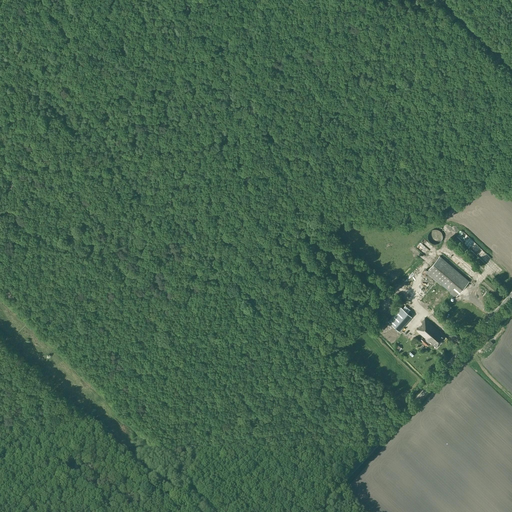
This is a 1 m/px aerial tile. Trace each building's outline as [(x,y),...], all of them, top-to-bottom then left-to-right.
[(419,245),(421,247),(419,248),(425,256),(432,250),(425,240),(419,245)] [(448,250),(445,256),(460,265),(463,259),(448,250)] [(450,292),(449,293),(455,297),(469,281),(439,256),(426,271),(450,292)] [(470,269),(468,275),(476,278),(478,272),(470,269)] [(441,284),(440,285),(423,306),(430,312),(448,290),(441,284)] [(411,316),(407,312),(410,309),(405,305),(402,308),(400,306),(387,320),(396,328),(395,329),(398,332),(411,316)] [(428,343),(430,341),(436,347),(446,337),(425,318),(418,326),(419,327),(416,330),(426,338),(425,339),(423,337),(420,340),(427,346),(429,343),(428,343)] [(492,344),(493,343),(490,341),(484,347),(487,350),(488,349),(490,350),(493,346),(492,344)]
